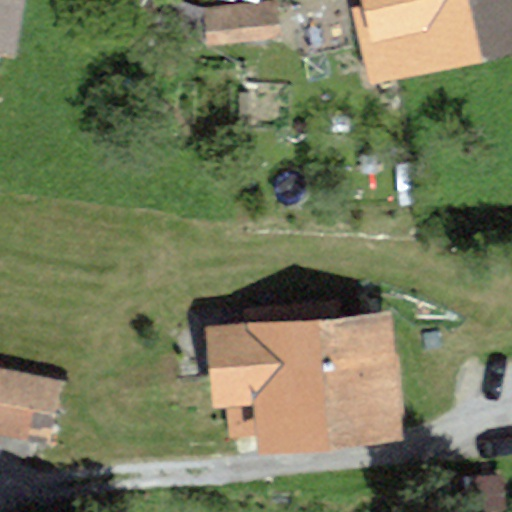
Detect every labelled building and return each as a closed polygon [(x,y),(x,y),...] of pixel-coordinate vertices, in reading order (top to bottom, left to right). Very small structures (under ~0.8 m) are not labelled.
[(0,0),(0,25),(14,29),(19,0),(0,0)] [(148,20),(158,0),(123,0),(121,4),(148,20)] [(256,0),(217,0),(203,1),(206,35),(259,30),(256,0)] [(350,0),(370,73),(480,43),(467,0),(350,0)] [(511,0),(467,0),(480,43),(511,34),(511,0)] [(405,412),(394,293),(206,311),(213,387),(253,383),(257,426),(405,412)] [(0,419),(28,425),(30,417),(53,422),(64,370),(0,357),(0,419)]
